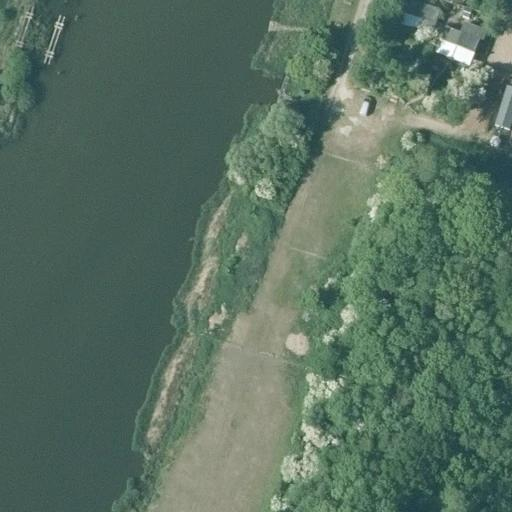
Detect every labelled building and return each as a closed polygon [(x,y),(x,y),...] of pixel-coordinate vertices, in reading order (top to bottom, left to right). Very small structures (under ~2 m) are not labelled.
[(455,0),(448,0),(447,5),(456,8),(458,1),(455,0)] [(403,2),(399,15),(435,26),(439,13),(403,2)] [(463,12),(460,20),(467,23),(470,14),(463,12)] [(444,29),(439,43),(473,57),(478,43),(482,44),(486,35),(463,26),(459,35),(444,29)] [(490,92),(478,125),(491,130),(503,97),(490,92)] [(505,137),(511,115),(511,104),(503,101),(492,133),(505,137)] [(330,223),(354,228),(368,167),(343,162),(330,223)]
